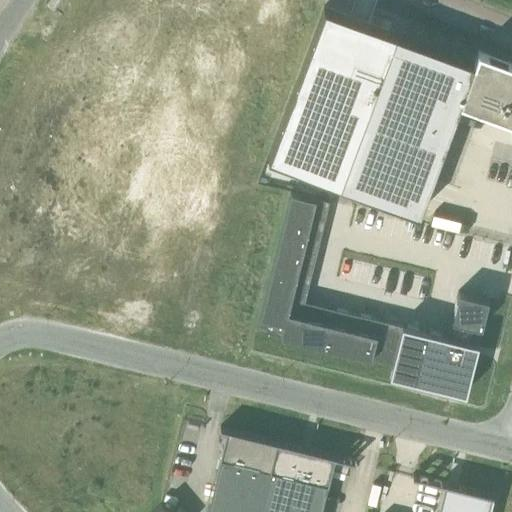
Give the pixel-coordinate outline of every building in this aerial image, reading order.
[(120,0),(59,114),(79,125),(263,169),(267,157),(323,6),(325,0),(120,0)] [(323,6),(267,157),(338,183),(418,213),(460,101),(511,119),(511,62),(478,50),(474,62),(323,6)] [(290,189),(281,227),(320,236),(329,199),(290,189)] [(0,266),(111,293),(126,231),(0,200),(0,266)] [(281,227),(276,249),(314,258),(320,236),(281,227)] [(175,242),(157,315),(253,339),(256,328),(271,268),(271,266),(175,242)] [(271,266),(271,268),(310,277),(314,258),(276,249),(271,266)] [(271,268),(256,328),(295,337),(304,299),(310,277),(271,268)] [(458,290),(447,334),(477,342),(477,341),(488,298),(458,290)] [(304,299),(295,337),(324,344),(325,340),(323,339),(331,306),(304,299)] [(331,306),(323,339),(325,340),(324,344),(345,350),(346,345),(355,311),(331,306)] [(346,345),(345,350),(368,355),(378,317),(355,311),(346,345)] [(378,317),(368,355),(392,361),(401,323),(378,317)] [(392,361),(389,373),(413,379),(416,367),(425,329),(401,323),(392,361)] [(416,367),(413,379),(465,392),(478,341),(477,341),(477,342),(447,334),(425,329),(416,367)] [(328,482),(334,456),(335,454),(276,440),(226,427),(219,455),(218,459),(215,471),(205,511),(320,511),(327,484),(328,482)] [(487,511),(492,495),(493,493),(444,481),(444,483),(436,511),(487,511)]
